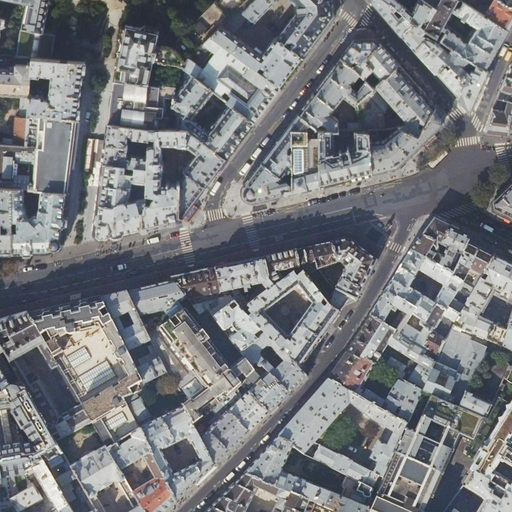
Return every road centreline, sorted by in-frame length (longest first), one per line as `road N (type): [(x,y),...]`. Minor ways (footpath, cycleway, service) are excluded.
road 1 (residential): [(444,180),(411,219),(319,375),(185,511)]
road 2 (tertiary): [(355,1),(349,20),(214,196),(213,239)]
road 3 (tertiary): [(213,239),(444,180)]
road 4 (tertiary): [(0,289),(213,239)]
road 5 (residential): [(471,130),(355,1)]
